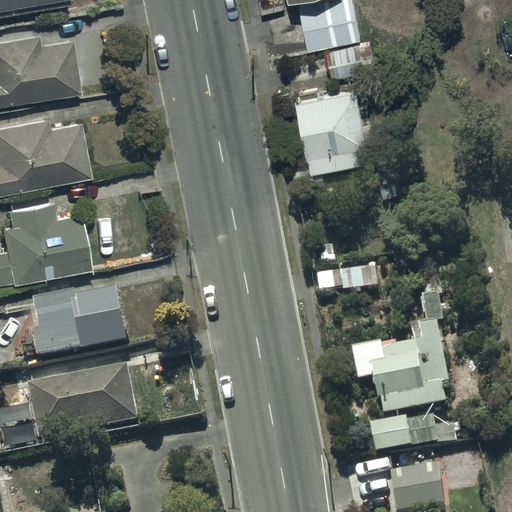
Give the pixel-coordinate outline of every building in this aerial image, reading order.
[(0,0),(0,14),(70,2),(69,0),(0,0)] [(352,0),(332,0),(297,6),(305,55),(361,45),(352,0)] [(39,34),(0,39),(0,105),(80,92),(72,39),(41,44),(39,34)] [(357,92),(295,103),(309,180),(371,168),(357,92)] [(46,117),(0,125),(0,192),(90,175),(80,122),(48,128),(46,117)] [(377,157),(387,190),(381,192),(385,205),(407,199),(403,186),(404,186),(394,151),(377,157)] [(54,203),(12,211),(15,229),(4,231),(9,255),(0,256),(0,289),(95,271),(83,215),(58,220),(54,203)] [(376,274),(316,279),(318,301),(378,296),(376,274)] [(74,288),(34,296),(40,325),(31,327),(37,353),(126,335),(116,285),(75,293),(74,288)] [(420,361),(374,372),(385,421),(448,408),(444,388),(427,392),(420,361)] [(130,368),(31,387),(42,442),(141,423),(130,368)] [(438,421),(372,432),(377,461),(442,450),(438,421)] [(442,469),(393,478),(398,511),(447,511),(449,511),(442,469)]
